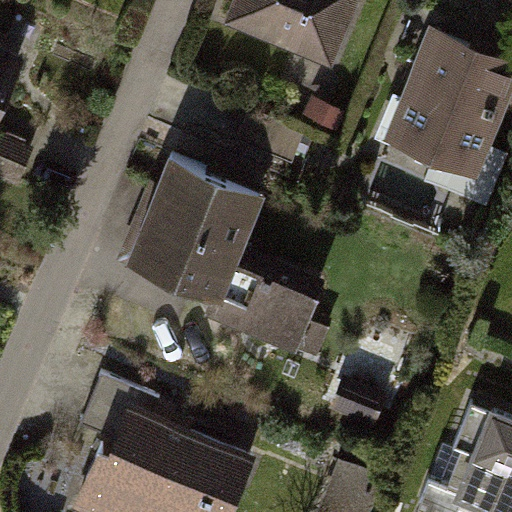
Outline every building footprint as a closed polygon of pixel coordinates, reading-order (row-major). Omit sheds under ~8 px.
[(366,0),(236,0),(228,21),(339,67),(366,0)] [(0,117),(32,46),(0,32),(0,117)] [(511,106),(511,70),(431,34),(383,140),(478,182),(511,106)] [(270,199),(174,158),(124,275),(303,351),(325,301),(241,265),(270,199)] [(237,511),(263,450),(128,394),(79,509),(87,511),(237,511)] [(511,511),(511,426),(490,417),(449,511),(511,511)]
